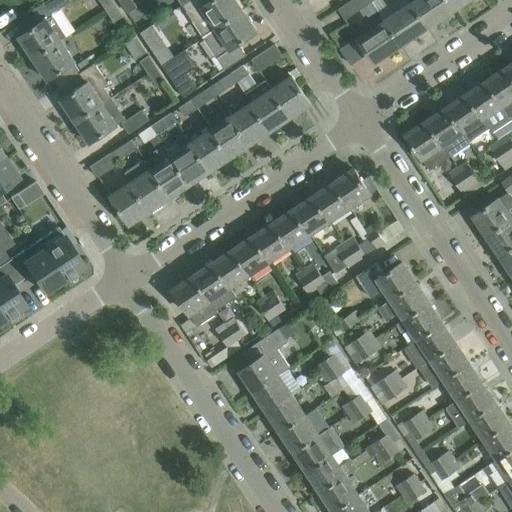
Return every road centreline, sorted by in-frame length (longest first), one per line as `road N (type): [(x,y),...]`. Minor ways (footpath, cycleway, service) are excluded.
road 1 (residential): [(125,277),(361,120)]
road 2 (residential): [(277,511),(125,277)]
road 3 (residential): [(511,351),(361,120)]
road 4 (residential): [(125,277),(0,86)]
road 5 (residential): [(361,120),(511,21)]
road 6 (residential): [(0,362),(125,277)]
road 7 (residential): [(361,120),(284,0)]
